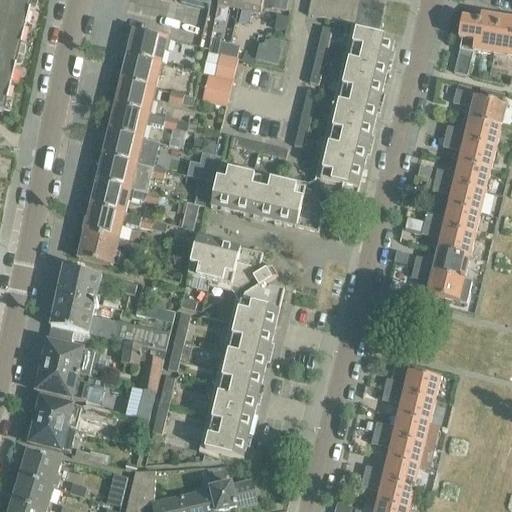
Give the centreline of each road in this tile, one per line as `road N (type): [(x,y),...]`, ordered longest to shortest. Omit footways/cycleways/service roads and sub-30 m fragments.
road 1 (residential): [(309,511),(431,0)]
road 2 (tertiary): [(0,372),(79,0)]
road 3 (unknown): [(209,224),(370,258)]
